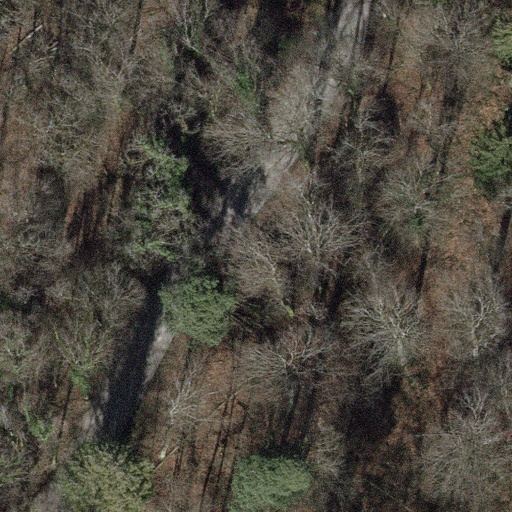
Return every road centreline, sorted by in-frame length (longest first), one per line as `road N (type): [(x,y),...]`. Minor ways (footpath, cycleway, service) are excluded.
road 1 (track): [(365,0),(319,87),(162,287),(66,511)]
road 2 (track): [(75,0),(103,28),(224,212)]
